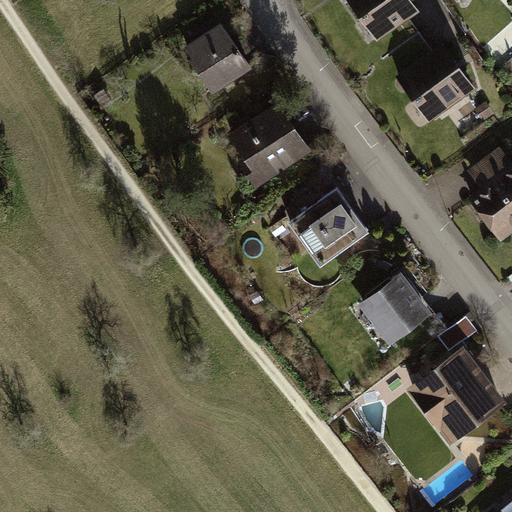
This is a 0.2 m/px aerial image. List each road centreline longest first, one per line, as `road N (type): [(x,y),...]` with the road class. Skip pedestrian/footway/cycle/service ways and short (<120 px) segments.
road 1 (track): [(385,511),(240,330),(3,0)]
road 2 (residential): [(511,333),(260,0)]
